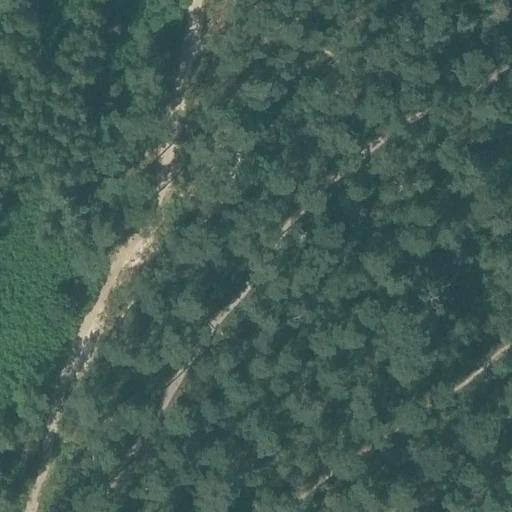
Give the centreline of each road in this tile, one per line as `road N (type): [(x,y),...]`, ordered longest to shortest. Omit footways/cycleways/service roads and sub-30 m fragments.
road 1 (track): [(34,511),(52,391),(105,314),(150,197),(190,0)]
road 2 (track): [(274,511),(511,346)]
